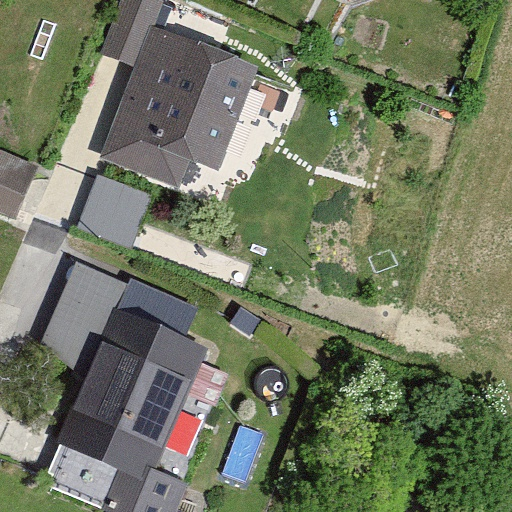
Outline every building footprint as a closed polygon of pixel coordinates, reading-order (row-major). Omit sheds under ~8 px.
[(141,74),(158,32),(168,7),(149,0),(125,0),(103,58),(141,74)] [(244,208),(292,81),(158,32),(141,74),(112,159),(244,208)] [(52,172),(0,151),(0,208),(33,221),(52,172)] [(137,243),(150,188),(94,174),(80,229),(137,243)] [(200,310),(140,283),(50,482),(117,511),(192,511),(200,495),(158,475),(215,349),(188,336),(200,310)]
